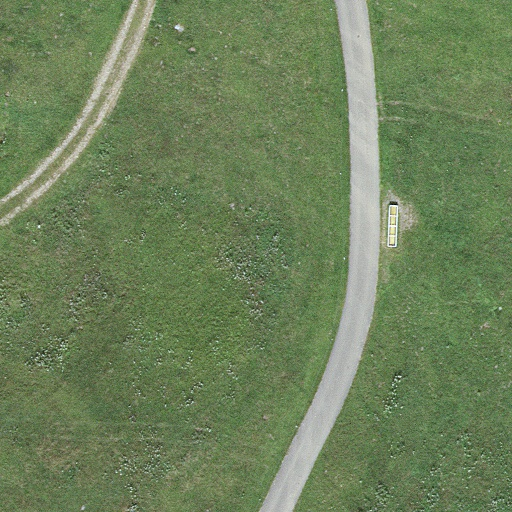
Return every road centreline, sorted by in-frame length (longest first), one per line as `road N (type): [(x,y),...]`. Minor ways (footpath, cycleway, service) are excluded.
road 1 (track): [(350,0),(364,87),(360,298),(342,363),(278,511)]
road 2 (track): [(0,244),(119,125),(155,0)]
